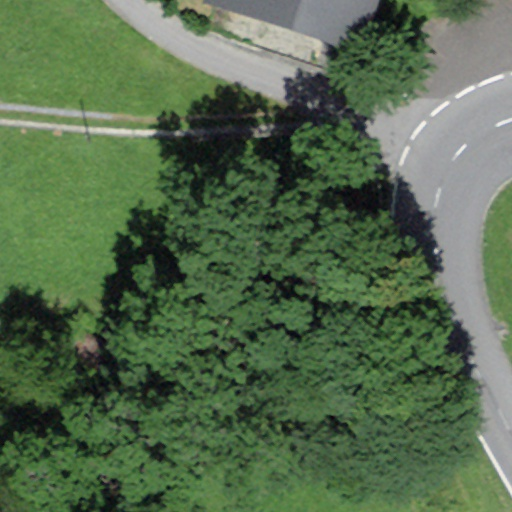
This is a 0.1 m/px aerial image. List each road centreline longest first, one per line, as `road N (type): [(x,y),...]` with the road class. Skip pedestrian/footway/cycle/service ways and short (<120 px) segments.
road 1 (unclassified): [(447,168),(183,42),(122,0)]
road 2 (track): [(313,104),(289,120),(259,123),(0,113)]
road 3 (primary): [(447,168),(435,193),(432,250),(459,338),(511,432)]
